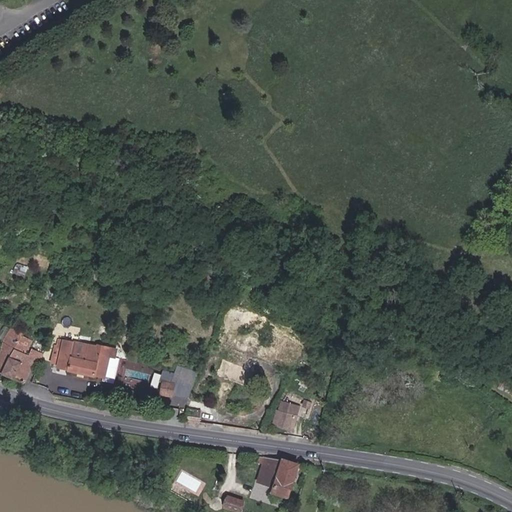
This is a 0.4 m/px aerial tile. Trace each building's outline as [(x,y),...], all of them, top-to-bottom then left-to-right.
[(0,59),(8,54),(4,47),(0,49),(0,59)] [(86,146),(84,153),(94,156),(96,149),(86,146)] [(235,322),(228,342),(258,353),(266,332),(235,322)] [(18,349),(29,354),(35,341),(24,336),(27,329),(24,328),(14,323),(0,355),(0,370),(8,374),(18,349)] [(103,353),(66,346),(62,367),(72,369),(72,371),(99,377),(100,374),(109,376),(114,352),(104,350),(103,353)] [(18,349),(8,374),(27,382),(33,368),(38,370),(45,353),(36,349),(33,355),(29,354),(18,349)] [(185,407),(198,371),(177,363),(174,371),(160,367),(154,384),(161,386),(157,397),(185,407)] [(302,407),(286,402),(284,409),(280,408),(275,423),(295,429),(302,407)] [(191,409),(190,417),(204,419),(204,410),(191,409)] [(293,497),(303,463),(284,458),(266,456),(261,479),(278,484),(275,492),(293,497)] [(233,496),(229,506),(243,511),(247,501),(233,496)]
